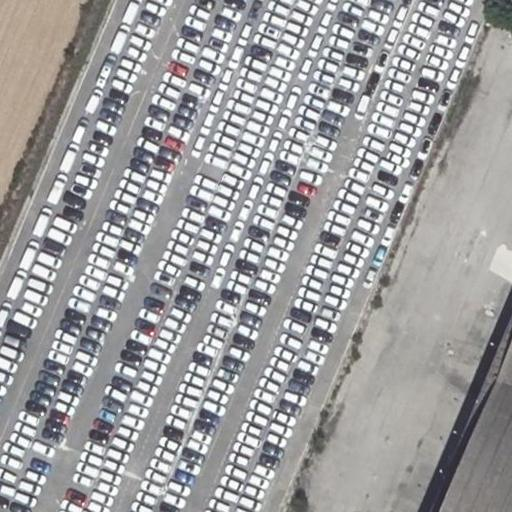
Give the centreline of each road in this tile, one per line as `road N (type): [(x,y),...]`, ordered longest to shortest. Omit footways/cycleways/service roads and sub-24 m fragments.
road 1 (unknown): [(474,0),(259,511),(25,511),(0,480)]
road 2 (unknown): [(0,315),(131,0)]
